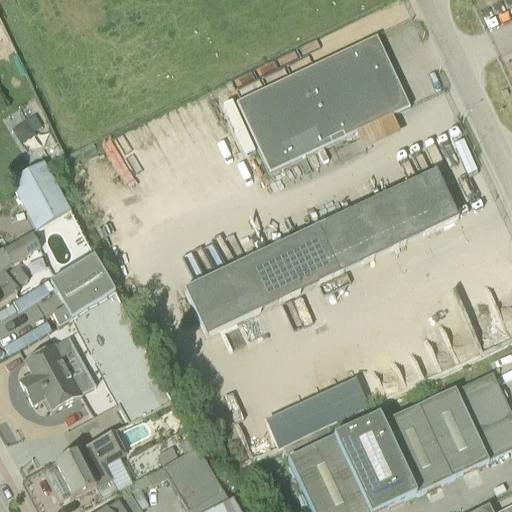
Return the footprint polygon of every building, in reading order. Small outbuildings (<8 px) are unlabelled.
[(409,111),(376,40),(235,106),(269,177),(409,111)] [(30,160),(50,151),(39,123),(18,131),(30,160)] [(36,234),(71,215),(44,165),(9,184),(36,234)] [(206,340),(440,232),(458,223),(436,176),(418,185),(184,293),(206,340)] [(32,236),(24,241),(2,253),(11,269),(41,252),(32,236)] [(59,329),(115,298),(94,262),(50,287),(63,311),(52,317),(59,329)] [(0,276),(0,309),(16,298),(14,294),(29,285),(19,269),(4,278),(2,275),(0,276)] [(67,390),(55,367),(62,364),(55,350),(25,367),(31,379),(19,386),(33,410),(45,403),(52,416),(82,399),(74,386),(67,390)] [(333,442),(365,511),(392,511),(507,458),(506,457),(511,454),(511,420),(492,378),(474,386),(382,428),(379,421),(333,442)] [(73,503),(113,482),(106,469),(127,458),(115,436),(54,467),(73,503)] [(177,451),(182,459),(197,451),(190,438),(180,443),(177,451)] [(310,511),(365,511),(333,442),(288,463),(310,511)] [(163,469),(178,462),(172,451),(157,458),(163,469)] [(198,453),(147,482),(154,494),(170,486),(184,511),(195,511),(223,497),(198,453)] [(238,511),(233,503),(216,511),(238,511)]
